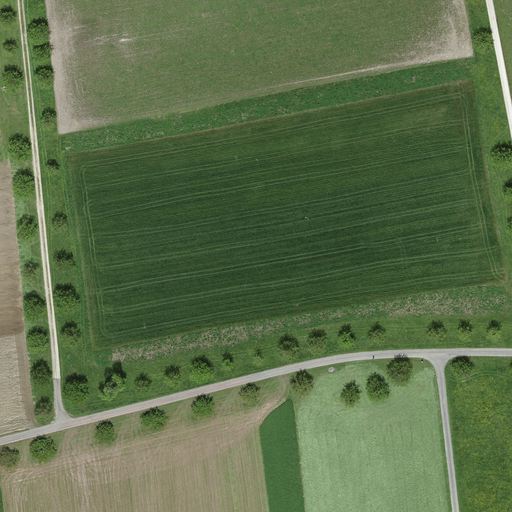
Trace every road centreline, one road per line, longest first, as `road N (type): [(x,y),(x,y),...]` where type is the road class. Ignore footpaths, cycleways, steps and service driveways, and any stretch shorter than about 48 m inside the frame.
road 1 (unclassified): [(511,351),(346,357),(0,440)]
road 2 (track): [(66,423),(57,404),(18,0)]
road 3 (track): [(511,123),(488,0)]
